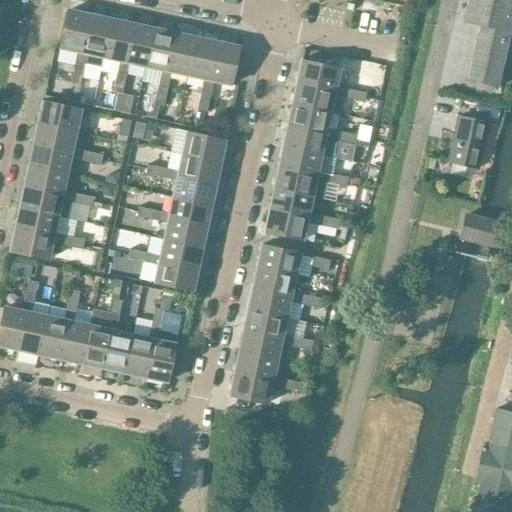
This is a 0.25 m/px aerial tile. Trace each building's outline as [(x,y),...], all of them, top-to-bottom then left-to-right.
[(497,87),(511,18),(511,0),(467,0),(463,22),(478,26),(466,80),(497,87)] [(89,16),(67,11),(59,49),(76,53),(81,54),(89,16)] [(100,68),(102,58),(110,21),(89,16),(81,54),(76,53),(70,82),(69,82),(69,83),(74,84),(80,86),(80,84),(79,84),(84,64),(100,68)] [(131,25),(110,21),(102,58),(118,62),(123,63),(131,25)] [(123,63),(118,62),(115,77),(125,79),(128,64),(144,67),(152,30),(131,25),(123,63)] [(165,72),(174,34),(152,30),(144,67),(141,83),(157,86),(161,71),(165,72)] [(165,72),(161,71),(157,86),(167,88),(170,73),(187,76),(195,39),(174,34),(165,72)] [(216,43),(195,39),(187,76),(203,80),(208,81),(216,43)] [(208,81),(203,80),(200,95),(209,97),(212,82),(230,86),(238,48),(216,43),(208,81)] [(338,70),(303,62),(303,61),(301,60),(296,84),(333,92),(332,97),(348,100),(350,90),(334,87),(338,70)] [(125,79),(115,77),(112,91),(111,92),(122,95),(122,94),(122,93),(125,79)] [(72,97),(74,84),(69,83),(63,82),(61,94),(72,97)] [(80,98),(82,86),(80,86),(74,84),(72,97),(80,98)] [(333,92),(296,84),(291,105),(329,113),(332,97),(333,92)] [(167,88),(157,86),(154,102),(164,104),(167,88)] [(364,93),(350,90),(348,100),(363,104),(365,93),(364,93)] [(209,97),(200,95),(196,111),(206,113),(209,97)] [(42,101),(38,122),(75,130),(79,110),(44,103),(44,102),(42,101)] [(329,113),(291,105),(287,126),(324,134),(323,139),(339,142),(341,132),(325,129),(329,113)] [(476,169),(487,124),(457,118),(447,162),(476,169)] [(117,136),(127,138),(130,121),(121,119),(117,136)] [(75,130),(38,122),(32,146),(70,154),(69,159),(84,162),(86,152),(71,149),(75,130)] [(145,125),(135,122),(132,139),(141,141),(145,125)] [(324,134),(287,126),(282,147),(320,155),(323,139),(324,134)] [(356,136),(341,132),(339,142),(354,146),(356,136)] [(186,133),(182,153),(219,161),(224,140),(221,140),(221,141),(186,133)] [(70,154),(32,146),(28,167),(65,175),(69,159),(70,154)] [(320,155),(282,147),(278,168),(315,176),(314,181),(330,185),(332,175),(316,172),(320,155)] [(102,155),(86,152),(84,162),(100,166),(102,155)] [(182,153),(178,172),(177,177),(214,185),(219,161),(182,153)] [(145,175),(160,178),(162,168),(147,165),(145,175)] [(62,191),(65,175),(28,167),(23,188),(61,196),(60,201),(69,203),(75,204),(77,194),(62,191)] [(214,185),(177,177),(178,172),(162,168),(160,178),(176,181),(172,198),(210,206),(214,185)] [(315,176),(278,168),(273,189),(311,197),(314,181),(315,176)] [(347,178),(332,175),(330,185),(345,188),(347,178)] [(69,203),(60,201),(61,196),(23,188),(19,209),(56,217),(65,219),(69,203)] [(311,197),(273,189),(268,210),(306,219),(305,223),(320,227),(323,217),(307,214),(311,197)] [(93,197),(77,194),(75,204),(91,208),(93,197)] [(172,198),(169,214),(168,219),(205,227),(210,206),(172,198)] [(136,217),(151,221),(153,211),(138,207),(136,217)] [(56,217),(19,209),(14,230),(52,238),(51,243),(66,247),(68,237),(53,233),(56,217)] [(306,219),(268,210),(263,234),(266,234),(266,233),(301,241),(305,223),(306,219)] [(205,227),(168,219),(169,214),(153,211),(151,221),(166,224),(163,240),(201,248),(205,227)] [(338,220),(323,217),(320,227),(336,230),(338,220)] [(488,247),(494,225),(465,217),(459,240),(488,247)] [(128,246),(129,230),(114,229),(112,245),(128,246)] [(52,238),(14,230),(9,253),(12,254),(12,253),(47,260),(51,243),(52,238)] [(84,240),(68,237),(66,247),(81,250),(84,240)] [(163,240),(159,256),(158,261),(196,269),(201,248),(163,240)] [(261,245),(257,265),(294,274),(298,254),(263,247),(264,245),(261,245)] [(129,249),(128,255),(126,260),(142,263),(144,253),(129,249)] [(196,269),(158,261),(159,256),(144,253),(142,263),(157,266),(154,283),(189,291),(188,292),(191,293),(196,269)] [(329,261),(313,257),(311,267),(327,270),(329,261)] [(294,274),(257,265),(251,289),(289,298),(288,302),(303,306),(306,296),(290,293),(294,274)] [(27,281),(24,296),(34,299),(37,283),(27,281)] [(289,298),(251,289),(247,311),(285,319),(288,302),(289,298)] [(69,290),(66,306),(76,308),(79,292),(69,290)] [(0,322),(0,346),(17,350),(25,313),(30,314),(34,299),(24,296),(21,312),(3,308),(0,322)] [(161,296),(158,309),(164,310),(168,311),(171,298),(161,296)] [(321,299),(306,296),(303,306),(319,309),(321,299)] [(111,299),(108,315),(118,317),(122,301),(111,299)] [(63,321),(46,317),(38,355),(59,360),(67,322),(72,323),(76,308),(66,306),(63,321)] [(153,308),(150,324),(160,326),(164,310),(158,309),(153,308)] [(285,319),(247,311),(242,332),(280,340),(279,344),(294,348),(297,338),(281,335),(285,319)] [(46,317),(30,314),(25,313),(17,350),(38,355),(46,317)] [(105,330),(89,327),(81,364),(102,369),(110,331),(114,332),(118,317),(108,315),(105,330)] [(89,327),(72,323),(67,322),(59,360),(81,364),(89,327)] [(143,378),(152,340),(157,341),(160,326),(150,324),(147,339),(131,336),(123,373),(143,378)] [(131,336),(114,332),(110,331),(102,369),(123,373),(131,336)] [(280,340),(242,332),(238,353),(275,361),(279,344),(280,340)] [(312,341),(297,338),(294,348),(310,352),(312,341)] [(174,345),(157,341),(152,340),(143,378),(166,383),(174,345)] [(275,361),(238,353),(233,374),(271,382),(270,387),(285,390),(287,381),(272,377),(275,361)] [(271,382),(233,374),(228,397),(231,398),(231,397),(266,404),(270,387),(271,382)] [(303,383),(287,381),(285,390),(301,394),(303,383)] [(511,414),(495,411),(486,450),(481,448),(473,484),(478,485),(472,511),(509,511),(511,501),(511,414)]
